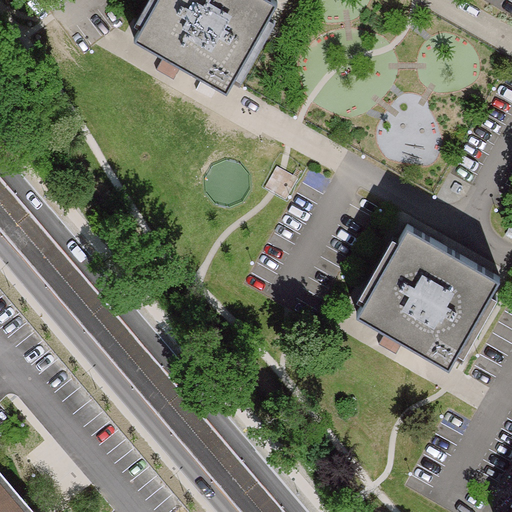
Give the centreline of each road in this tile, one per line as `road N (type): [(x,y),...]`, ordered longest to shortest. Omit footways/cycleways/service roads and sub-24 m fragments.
road 1 (primary): [(296,511),(0,164)]
road 2 (primary): [(0,241),(228,511)]
road 3 (residential): [(511,254),(464,226),(511,140)]
